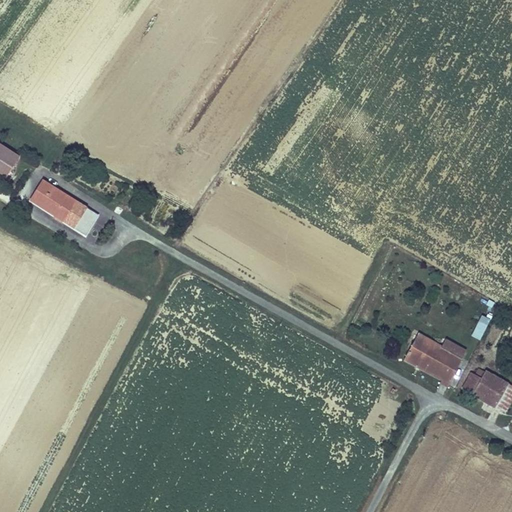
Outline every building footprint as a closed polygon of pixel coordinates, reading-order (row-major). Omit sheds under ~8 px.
[(0,176),(5,180),(20,157),(0,144),(0,176)] [(64,223),(77,201),(43,180),(29,201),(64,223)] [(64,223),(74,229),(87,208),(77,201),(64,223)] [(74,229),(86,237),(100,215),(87,208),(74,229)] [(491,321),(482,316),(471,335),(481,340),(491,321)] [(404,361),(449,385),(467,351),(446,339),(442,346),(419,333),(404,361)] [(462,389),(473,395),(485,373),(478,369),(475,375),(471,373),(462,389)] [(473,395),(496,408),(509,384),(486,371),(485,373),(473,395)] [(496,408),(506,414),(511,402),(511,385),(509,384),(496,408)]
